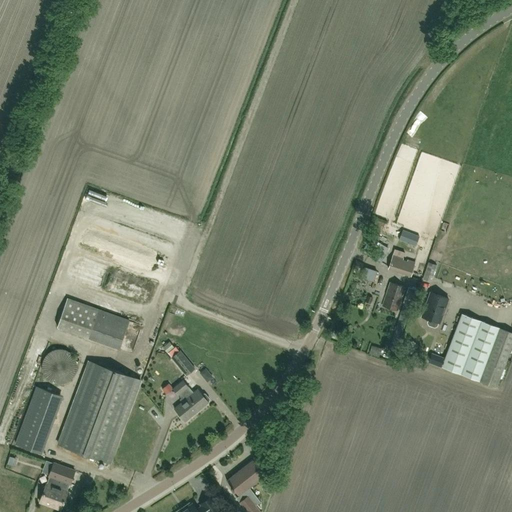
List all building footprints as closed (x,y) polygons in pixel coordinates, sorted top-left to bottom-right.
[(123,220),(184,240),(189,224),(128,204),(123,220)] [(403,230),(399,239),(416,246),(420,235),(403,230)] [(129,249),(172,262),(177,245),(135,232),(129,249)] [(109,264),(163,278),(167,262),(86,240),(84,248),(112,255),(109,264)] [(395,249),(393,255),(403,258),(404,253),(395,249)] [(403,258),(393,255),(388,269),(410,276),(415,262),(408,260),(407,263),(402,261),(403,258)] [(437,265),(429,262),(423,278),(431,281),(437,265)] [(398,310),(406,286),(391,282),(383,305),(398,310)] [(438,325),(439,322),(441,322),(449,298),(431,292),(423,316),(430,318),(429,322),(430,324),(435,326),(438,325)] [(129,321),(67,299),(57,327),(119,349),(129,321)] [(511,344),(511,332),(462,314),(442,367),(496,387),(511,344)] [(168,353),(171,350),(174,347),(169,342),(163,347),(168,353)] [(77,369),(77,366),(77,364),(76,362),(76,360),(74,357),(73,355),(71,353),(69,352),(66,350),(64,349),(61,349),(59,349),(56,349),(54,350),(52,351),(50,352),(48,353),(46,354),(45,356),(44,359),(43,361),(42,364),(42,366),(42,369),(43,372),(44,374),(45,376),(46,378),(48,380),(50,381),(52,382),(54,383),(56,384),(59,384),(61,384),(64,383),(66,382),(69,381),(71,379),(73,378),(74,375),(76,373),(76,371),(77,369)] [(172,356),(187,375),(195,368),(181,350),(172,356)] [(110,463),(111,459),(140,380),(89,361),(58,444),(110,463)] [(186,377),(194,387),(199,383),(190,373),(186,377)] [(178,384),(199,409),(209,402),(208,401),(210,400),(210,399),(206,394),(204,393),(203,394),(198,388),(192,393),(187,387),(188,386),(183,380),(178,384)] [(199,409),(178,384),(173,388),(178,394),(179,394),(182,398),(180,399),(182,401),(174,408),(185,421),(199,409)] [(38,452),(42,441),(20,433),(16,444),(38,452)] [(265,475),(266,475),(253,459),(253,460),(227,480),(227,479),(227,480),(239,496),(242,500),(239,502),(240,502),(247,511),(261,511),(256,505),(260,501),(249,487),(265,475)] [(49,476),(47,484),(67,491),(70,484),(75,471),(54,463),(53,464),(49,475),(49,476)] [(46,483),(40,502),(61,510),(68,491),(67,491),(47,484),(46,483)] [(220,511),(216,505),(210,496),(200,503),(202,505),(197,509),(193,503),(179,511),(220,511)]
